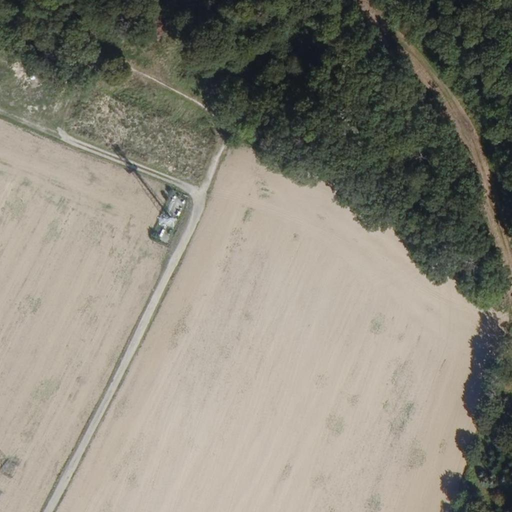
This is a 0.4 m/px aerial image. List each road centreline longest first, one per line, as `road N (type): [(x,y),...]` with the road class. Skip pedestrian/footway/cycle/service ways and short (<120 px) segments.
road 1 (track): [(38,511),(199,193),(0,120)]
road 2 (track): [(89,42),(217,121),(199,193)]
